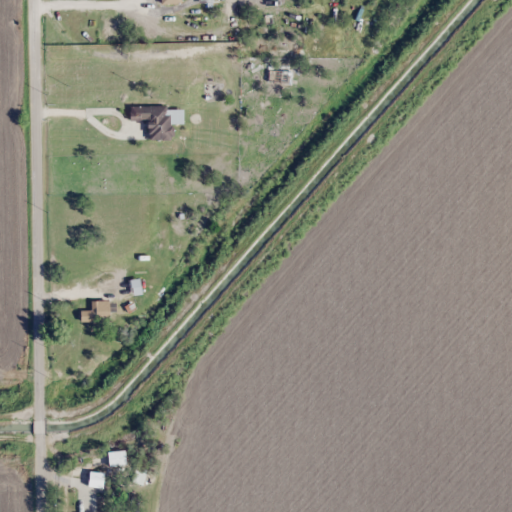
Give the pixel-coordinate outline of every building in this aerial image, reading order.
[(197,0),(198,29),(205,29),(204,0),(197,0)] [(184,107),(131,107),(131,121),(148,121),(149,140),(173,140),(173,124),(185,124),(184,107)] [(143,293),(140,279),(129,281),(132,295),(143,293)] [(91,311),(80,311),(80,322),(114,322),(114,301),(91,301),(91,311)] [(126,467),(126,452),(109,452),(109,467),(126,467)]
